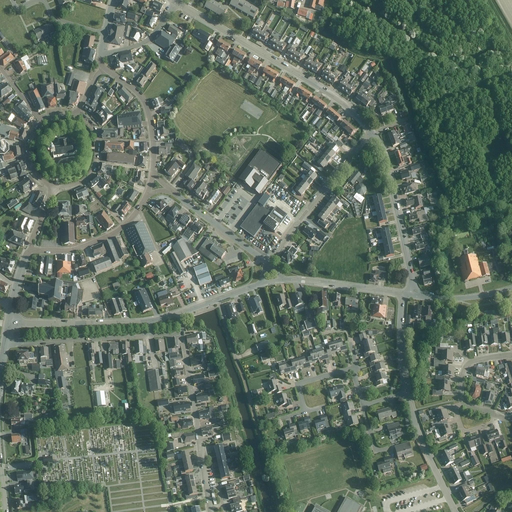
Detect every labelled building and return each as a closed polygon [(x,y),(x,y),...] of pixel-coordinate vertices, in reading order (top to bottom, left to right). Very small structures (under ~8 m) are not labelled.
[(147,0),(121,0),(119,8),(126,10),(128,0),(134,0),(145,5),(147,0)] [(211,11),(216,3),(211,0),(208,0),(205,7),(211,11)] [(236,8),(240,0),(232,0),(230,5),(236,8)] [(242,12),(247,3),(241,0),(240,0),(236,8),(242,12)] [(317,6),(323,7),(324,0),(311,0),(309,8),(316,10),(317,6)] [(163,6),(155,1),(151,8),(156,10),(155,13),(160,15),(161,13),(160,12),(163,6)] [(217,14),(221,6),(216,3),(211,11),(217,14)] [(248,15),(253,7),(247,3),(242,12),(248,15)] [(223,18),(228,10),(221,6),(217,14),(223,18)] [(254,18),(259,10),(253,7),(248,15),(254,18)] [(78,8),(75,18),(81,20),(84,9),(78,8)] [(297,15),(306,18),(308,11),(299,8),(297,15)] [(84,9),(81,20),(88,22),(91,11),(84,9)] [(150,17),(146,26),(152,28),(154,24),(155,24),(157,19),(153,17),(154,14),(147,10),(145,15),(150,17)] [(91,11),(88,22),(94,24),(97,13),(91,11)] [(126,16),(116,14),(114,23),(125,25),(126,20),(125,20),(126,16)] [(17,22),(7,26),(10,32),(20,28),(17,22)] [(50,35),(54,33),(55,36),(57,35),(56,32),(55,32),(51,23),(45,26),(50,35)] [(126,27),(113,25),(109,43),(120,46),(122,38),(123,38),(124,33),(125,33),(124,36),(129,37),(131,27),(126,27),(125,32),(126,27)] [(52,38),(50,35),(45,26),(40,29),(44,38),(44,37),(48,36),(50,39),(52,38)] [(171,37),(176,40),(181,32),(171,26),(168,31),(173,34),(171,37)] [(258,39),(262,33),(259,31),(260,29),(257,27),(252,36),(258,39)] [(20,28),(10,32),(13,38),(23,34),(20,28)] [(46,41),(44,37),(44,38),(40,29),(34,32),(38,41),(43,38),(44,42),(46,41)] [(145,34),(136,29),(131,38),(138,42),(140,38),(142,39),(145,34)] [(198,33),(195,31),(193,35),(202,40),(201,42),(206,44),(203,49),(208,52),(212,44),(207,42),(211,36),(200,30),(198,33)] [(180,50),(173,45),(176,40),(162,31),(155,43),(168,51),(165,57),(172,62),(180,50)] [(262,33),(258,39),(264,43),(269,34),(265,32),(264,34),(262,33)] [(23,34),(13,38),(16,45),(26,40),(23,34)] [(93,48),(95,37),(86,36),(84,49),(82,57),(82,61),(85,61),(84,62),(93,64),(96,52),(91,51),(92,47),(93,48)] [(275,49),(279,43),(277,41),(278,40),(274,37),(269,46),(275,49)] [(296,44),(299,39),(294,37),(292,41),(290,44),(293,46),(294,43),(296,44)] [(222,49),(225,44),(220,40),(216,46),(219,48),(222,49)] [(279,43),(275,49),(282,53),(286,45),(283,43),(282,44),(279,43)] [(227,53),(231,47),(225,44),(222,49),(225,51),(227,53)] [(293,60),(297,53),(294,52),(295,50),(292,48),(287,56),(293,60)] [(234,65),(238,58),(241,53),(236,49),(233,55),(235,57),(233,61),(234,61),(232,64),(234,65)] [(297,53),(293,60),(299,63),(305,54),(303,53),(304,51),(302,50),(299,55),(297,53)] [(133,62),(131,51),(118,54),(118,57),(110,59),(111,64),(114,64),(115,71),(124,68),(123,64),(133,62)] [(14,59),(9,52),(0,58),(0,60),(4,66),(14,59)] [(243,62),(246,56),(241,53),(238,58),(234,65),(236,66),(237,63),(238,63),(240,60),(243,62)] [(327,54),(322,62),(325,64),(330,56),(327,54)] [(27,56),(24,58),(14,64),(17,69),(18,69),(21,74),(27,70),(30,69),(30,68),(29,66),(28,65),(25,67),(23,63),(29,59),(27,56)] [(310,70),(314,64),(312,62),(313,60),(309,58),(304,66),(310,70)] [(250,74),(251,71),(257,62),(252,59),(248,65),(251,66),(249,70),(248,73),(250,74)] [(137,84),(142,88),(148,80),(147,79),(156,66),(151,62),(147,69),(147,70),(143,76),(142,76),(139,80),(140,80),(137,84)] [(258,71),(262,65),(257,62),(251,71),(250,74),(251,75),(253,72),(254,73),(256,69),(258,71)] [(314,64),(310,70),(316,74),(321,66),(318,63),(317,65),(314,64)] [(269,76),(272,71),(266,68),(263,73),(262,76),(264,78),(266,74),(269,76)] [(328,81),(332,74),(329,73),(330,71),(327,69),(322,77),(328,81)] [(276,80),(279,75),(272,71),(269,76),(273,79),(271,82),(274,83),(276,80)] [(369,75),(365,73),(359,81),(363,83),(369,75)] [(75,75),(69,74),(66,85),(71,87),(75,75)] [(332,74),(328,81),(334,85),(339,76),(335,74),(334,76),(332,74)] [(263,79),(258,77),(253,84),(258,87),(263,79)] [(286,86),(289,81),(283,78),(280,83),(278,86),(281,87),(283,84),(286,86)] [(87,84),(74,80),(70,93),(69,101),(70,101),(69,107),(74,108),(74,106),(76,106),(78,105),(80,95),(83,96),(87,84)] [(344,92),(349,86),(347,84),(348,82),(344,80),(339,88),(344,92)] [(292,90),(295,85),(289,81),(286,86),(284,90),(290,93),(292,90)] [(362,86),(365,88),(367,90),(371,85),(365,82),(362,86)] [(12,91),(7,83),(0,88),(0,95),(2,98),(12,91)] [(54,89),(54,84),(41,86),(42,98),(47,98),(48,108),(57,107),(55,98),(55,94),(54,95),(53,89),(54,89)] [(356,88),(352,86),(353,85),(350,84),(349,86),(344,92),(350,96),(356,88)] [(61,92),(60,85),(55,86),(57,100),(66,99),(66,93),(65,93),(65,91),(61,92)] [(83,108),(93,114),(96,109),(95,108),(105,91),(94,86),(89,96),(92,99),(90,105),(86,103),(83,108)] [(133,98),(123,87),(117,93),(121,97),(122,97),(128,103),(133,98)] [(303,97),(306,92),(300,88),(297,93),(295,96),(298,98),(299,95),(303,97)] [(35,107),(38,113),(45,109),(36,89),(28,93),(35,107)] [(114,92),(109,89),(105,94),(110,98),(114,92)] [(269,96),(274,99),(277,93),(273,90),(269,96)] [(309,100),(312,95),(306,92),(303,97),(306,99),(304,102),(307,103),(309,100)] [(368,97),(370,94),(368,92),(366,95),(365,94),(363,96),(361,94),(356,99),(361,103),(367,96),(368,97)] [(367,99),(368,97),(367,96),(361,103),(367,107),(368,105),(371,107),(376,102),(372,99),(370,102),(367,99)] [(395,96),(389,98),(390,101),(385,103),(385,104),(384,104),(387,113),(393,111),(391,104),(397,101),(395,96)] [(161,98),(158,99),(151,102),(154,110),(161,107),(160,104),(164,103),(163,100),(161,100),(161,98)] [(318,107),(321,102),(315,98),(312,103),(310,106),(312,107),(314,104),(318,107)] [(385,103),(384,101),(382,101),(381,99),(378,100),(380,104),(381,104),(382,108),(379,109),(381,115),(387,113),(384,104),(385,104),(385,103)] [(25,120),(29,123),(34,119),(30,116),(32,114),(25,108),(26,107),(21,102),(13,110),(18,115),(19,114),(23,118),(22,119),(24,121),(25,120)] [(323,111),(327,107),(321,102),(318,107),(320,109),(323,111)] [(113,117),(102,104),(96,110),(98,112),(94,116),(102,126),(113,117)] [(374,117),(376,115),(379,114),(377,109),(378,107),(374,105),(370,110),(373,113),(371,115),(374,117)] [(332,118),(336,114),(330,109),(326,114),(327,114),(324,117),(326,119),(329,116),(332,118)] [(142,127),(140,112),(125,114),(125,115),(121,115),(121,116),(118,117),(118,127),(123,126),(123,129),(142,127)] [(16,118),(14,117),(9,114),(6,120),(11,123),(12,123),(23,129),(24,130),(25,129),(27,124),(16,118)] [(337,123),(341,118),(336,114),(332,118),(335,121),(333,124),(335,126),(337,123)] [(313,127),(319,119),(316,117),(310,125),(313,127)] [(314,126),(319,129),(323,123),(319,119),(314,126)] [(346,131),(350,126),(345,121),(340,126),(346,131)] [(24,130),(23,129),(22,131),(2,125),(0,129),(0,134),(5,136),(5,138),(15,141),(15,138),(19,140),(24,142),(29,131),(25,129),(24,130)] [(403,127),(406,135),(412,133),(409,125),(403,127)] [(351,136),(356,131),(350,126),(346,131),(351,136)] [(138,133),(138,139),(145,138),(144,128),(133,130),(134,133),(138,133)] [(123,137),(124,129),(118,130),(102,130),(102,139),(117,139),(118,137),(123,137)] [(403,138),(402,135),(399,136),(397,132),(395,133),(388,135),(391,141),(400,138),(400,139),(403,138)] [(325,139),(332,144),(334,141),(328,136),(325,139)] [(397,140),(400,139),(400,138),(391,141),(393,147),(399,145),(397,140)] [(69,147),(68,140),(60,141),(60,142),(61,148),(53,149),(53,150),(52,150),(53,150),(53,152),(51,152),(52,154),(52,156),(53,156),(54,157),(54,158),(73,155),(74,155),(77,153),(77,152),(76,148),(76,149),(76,148),(72,146),(72,147),(69,147)] [(123,151),(124,144),(102,142),(101,154),(108,154),(108,155),(110,155),(111,150),(123,151)] [(147,153),(147,143),(139,143),(140,148),(138,148),(138,153),(140,153),(147,153)] [(172,148),(172,144),(165,144),(165,148),(159,148),(159,155),(170,155),(170,150),(170,148),(172,148)] [(329,150),(335,155),(339,150),(333,145),(330,149),(327,146),(326,148),(329,150)] [(21,157),(20,147),(13,148),(14,151),(9,152),(10,154),(2,155),(4,162),(4,161),(4,162),(15,159),(15,158),(21,157)] [(239,179),(239,180),(256,193),(259,195),(260,195),(259,195),(272,179),(282,165),(261,150),(239,180),(239,179)] [(331,159),(335,155),(329,150),(326,153),(323,151),(322,153),(325,155),(325,154),(331,159)] [(136,158),(137,152),(129,151),(129,155),(128,155),(127,164),(134,165),(135,158),(136,158)] [(397,160),(406,157),(404,151),(395,154),(397,160)] [(115,163),(116,154),(113,153),(113,155),(110,155),(108,155),(107,162),(115,163)] [(322,158),(319,156),(316,153),(315,155),(321,160),(321,159),(327,164),(331,159),(325,154),(325,155),(322,158)] [(137,167),(146,168),(147,158),(141,157),(142,155),(138,155),(137,167)] [(406,157),(397,160),(399,166),(408,163),(408,165),(412,164),(410,159),(407,160),(406,157)] [(179,161),(179,162),(174,159),(172,162),(165,172),(165,171),(165,172),(172,177),(174,174),(175,174),(178,171),(177,170),(179,168),(182,170),(185,166),(179,161)] [(327,164),(321,159),(321,160),(318,163),(315,160),(312,165),(317,169),(320,166),(323,169),(327,164)] [(27,175),(25,171),(27,170),(26,166),(24,166),(22,162),(16,164),(18,170),(16,171),(14,166),(7,169),(11,180),(18,178),(17,175),(19,175),(20,178),(27,175)] [(115,173),(116,168),(113,168),(113,167),(107,166),(107,165),(100,163),(98,173),(106,174),(106,172),(112,173),(112,172),(115,173)] [(421,169),(420,163),(410,166),(412,172),(421,169)] [(201,170),(194,165),(185,177),(189,180),(187,183),(187,182),(184,186),(191,191),(196,184),(193,182),(195,180),(194,179),(201,170)] [(402,180),(406,179),(407,182),(413,180),(411,173),(408,174),(407,170),(401,172),(402,174),(401,174),(402,180)] [(135,183),(143,184),(144,177),(144,173),(136,172),(135,177),(136,178),(135,183)] [(307,177),(313,182),(317,177),(311,172),(308,176),(305,173),(303,175),(306,178),(307,177)] [(361,176),(356,172),(349,181),(353,185),(356,181),(359,183),(359,185),(359,186),(356,188),(356,189),(357,192),(357,193),(360,195),(364,195),(366,192),(367,191),(366,188),(366,187),(363,185),(362,183),(363,183),(362,179),(359,177),(361,176)] [(102,180),(98,174),(87,184),(91,189),(99,183),(103,189),(108,185),(102,179),(102,180)] [(24,181),(18,186),(25,194),(31,189),(32,191),(37,186),(29,176),(24,180),(24,181)] [(309,187),(313,182),(307,177),(306,178),(304,181),(301,178),(299,180),(303,182),(309,187)] [(207,186),(201,182),(197,188),(199,190),(196,195),(199,198),(199,197),(203,200),(205,196),(207,197),(210,193),(209,192),(205,189),(207,186)] [(305,192),(309,187),(303,182),(300,186),(297,183),(296,185),(299,187),(305,192)] [(403,187),(405,195),(415,192),(413,184),(403,187)] [(89,195),(85,187),(75,191),(78,200),(89,195)] [(301,197),(305,192),(299,187),(295,192),(301,197)] [(128,200),(133,203),(135,198),(137,197),(139,193),(132,189),(128,195),(130,196),(128,200)] [(213,203),(215,204),(222,195),(215,190),(212,195),(206,203),(209,205),(209,204),(210,205),(212,205),(213,203)] [(42,193),(39,191),(38,192),(37,191),(31,204),(26,202),(22,211),(30,215),(31,212),(35,213),(38,207),(40,208),(46,195),(42,193)] [(361,200),(353,195),(354,195),(350,192),(346,197),(358,205),(361,200)] [(265,195),(258,204),(263,208),(270,198),(265,195)] [(381,196),(373,198),(372,198),(373,200),(374,204),(374,205),(383,203),(381,196)] [(340,209),(337,206),(340,202),(334,197),(330,203),(336,207),(335,208),(339,211),(340,209)] [(423,207),(421,197),(414,198),(414,199),(406,201),(407,207),(408,207),(411,206),(415,205),(416,208),(416,209),(423,207)] [(12,209),(19,203),(15,198),(8,203),(12,209)] [(164,201),(158,201),(158,203),(155,206),(151,210),(156,215),(160,211),(161,212),(167,205),(164,203),(164,201)] [(59,213),(59,215),(59,216),(59,217),(60,218),(61,217),(64,217),(64,219),(69,219),(69,217),(71,217),(71,208),(69,208),(68,203),(64,203),(64,204),(61,204),(60,204),(59,204),(58,205),(58,206),(59,207),(59,209),(58,209),(58,213),(59,213)] [(119,211),(125,215),(131,207),(125,203),(122,207),(118,205),(114,210),(117,213),(119,211)] [(333,211),(335,208),(336,207),(330,203),(326,208),(332,212),(332,213),(335,216),(336,214),(333,211)] [(384,209),(383,203),(374,205),(374,206),(375,210),(376,211),(384,209)] [(263,208),(258,204),(241,228),(254,238),(264,225),(275,233),(287,216),(276,208),(271,214),(263,208)] [(86,213),(86,206),(75,207),(76,216),(84,215),(85,216),(89,215),(89,212),(86,213)] [(427,221),(425,215),(427,215),(427,211),(433,210),(432,207),(424,209),(425,211),(416,213),(409,215),(410,221),(419,219),(420,222),(427,221)] [(169,215),(166,219),(170,223),(170,224),(170,225),(168,227),(171,230),(176,224),(174,223),(176,220),(174,218),(179,211),(175,208),(175,209),(173,208),(168,214),(169,215)] [(329,216),(332,213),(332,212),(326,208),(322,213),(328,217),(328,218),(331,221),(333,219),(329,216)] [(385,215),(384,209),(376,211),(376,212),(377,216),(377,217),(385,215)] [(102,224),(107,231),(114,225),(104,212),(96,218),(101,225),(102,224)] [(325,221),(328,218),(328,217),(322,213),(318,218),(321,220),(318,224),(325,229),(329,224),(325,221)] [(190,220),(188,218),(185,215),(182,219),(181,220),(179,223),(180,223),(179,224),(176,222),(176,224),(171,230),(175,232),(176,233),(180,227),(183,230),(185,227),(186,227),(188,225),(189,224),(191,221),(190,221),(190,220)] [(387,222),(385,215),(377,217),(377,218),(378,224),(387,222)] [(29,232),(34,221),(21,216),(19,222),(20,223),(18,226),(16,225),(14,229),(23,232),(24,230),(29,232)] [(93,224),(93,217),(78,218),(78,220),(76,220),(77,227),(87,226),(87,225),(93,224)] [(65,224),(65,222),(61,223),(61,244),(65,244),(65,245),(74,245),(73,224),(65,224)] [(156,251),(142,222),(125,229),(137,257),(139,257),(144,268),(152,264),(151,261),(152,261),(151,258),(149,254),(156,251)] [(200,226),(196,224),(195,224),(193,227),(190,230),(188,229),(183,236),(189,241),(195,233),(198,235),(203,229),(200,227),(200,226)] [(310,228),(310,229),(307,227),(303,232),(309,237),(309,238),(312,240),(317,234),(310,228)] [(424,231),(423,227),(419,227),(419,228),(412,230),(413,236),(421,234),(420,231),(424,231)] [(389,230),(381,231),(380,232),(381,234),(382,238),(382,239),(390,237),(389,230)] [(27,238),(13,232),(9,241),(23,247),(27,238)] [(319,234),(318,234),(322,237),(320,239),(323,241),(326,236),(320,232),(319,234)] [(112,241),(121,259),(129,255),(120,237),(112,241)] [(392,243),(390,237),(382,239),(382,240),(383,244),(383,245),(392,243)] [(216,244),(212,241),(211,240),(208,238),(201,248),(210,255),(208,258),(213,262),(216,258),(217,259),(218,257),(221,259),(225,254),(216,247),(218,245),(216,244)] [(175,253),(170,255),(170,256),(180,275),(181,275),(186,273),(181,263),(199,253),(192,247),(187,243),(182,239),(173,248),(175,253)] [(120,262),(112,241),(104,244),(103,244),(94,247),(93,247),(92,248),(91,249),(95,258),(100,256),(100,257),(107,254),(108,258),(93,264),(96,273),(112,267),(112,265),(120,262)] [(427,245),(426,241),(422,242),(423,243),(415,244),(416,250),(424,249),(424,246),(427,245)] [(393,249),(392,243),(383,245),(383,246),(384,250),(385,251),(393,249)] [(291,260),(292,261),(295,258),(294,257),(297,252),(292,248),(288,253),(288,252),(283,259),(285,260),(284,261),(288,264),(291,260)] [(394,256),(393,249),(385,251),(385,252),(386,258),(394,256)] [(469,257),(468,250),(459,253),(461,259),(460,259),(462,268),(460,268),(464,282),(490,275),(487,263),(479,265),(476,255),(469,257)] [(420,268),(431,265),(430,261),(433,261),(431,254),(422,256),(423,259),(418,260),(420,268)] [(87,266),(83,255),(76,258),(79,268),(87,266)] [(71,266),(71,256),(62,256),(62,262),(57,262),(57,273),(71,273),(70,266),(71,266)] [(37,276),(47,277),(49,258),(39,257),(37,276)] [(9,260),(8,261),(0,259),(0,269),(3,271),(3,272),(11,274),(15,263),(9,260)] [(205,264),(194,269),(200,286),(212,281),(205,264)] [(240,270),(239,270),(238,266),(228,270),(230,274),(231,273),(232,276),(234,276),(236,282),(244,279),(240,270)] [(84,270),(84,268),(75,271),(75,272),(74,272),(74,273),(76,277),(79,276),(80,278),(90,275),(88,269),(84,270)] [(165,270),(168,276),(173,274),(170,268),(165,270)] [(386,272),(376,271),(375,275),(370,274),(370,278),(371,278),(370,281),(377,282),(378,279),(381,279),(381,280),(385,281),(386,275),(385,275),(386,272)] [(432,284),(429,271),(423,272),(424,276),(422,277),(424,286),(432,284)] [(228,277),(224,279),(222,274),(214,277),(216,282),(218,281),(221,287),(222,287),(225,286),(224,285),(230,283),(228,277)] [(0,291),(5,294),(9,286),(0,282),(0,281),(0,291)] [(82,301),(84,291),(80,290),(78,284),(58,281),(58,283),(63,284),(62,290),(63,290),(62,295),(63,295),(62,296),(61,298),(62,298),(62,299),(61,299),(61,301),(66,302),(66,306),(66,309),(62,309),(63,305),(59,304),(57,312),(77,315),(79,301),(82,301)] [(58,283),(51,282),(51,283),(51,286),(48,286),(48,285),(47,285),(47,286),(44,285),(44,284),(44,285),(41,285),(41,284),(40,284),(40,285),(39,295),(39,296),(39,295),(42,296),(42,297),(43,297),(43,296),(46,296),(46,297),(46,296),(49,297),(49,300),(48,300),(48,301),(49,301),(61,303),(61,302),(61,301),(61,299),(62,299),(62,298),(61,298),(62,296),(63,295),(62,295),(63,290),(62,290),(63,284),(58,283)] [(148,302),(149,302),(145,291),(134,295),(137,302),(138,306),(139,306),(140,306),(143,313),(151,309),(148,302)] [(158,294),(157,294),(159,298),(161,306),(167,304),(168,306),(174,304),(172,298),(176,296),(175,292),(170,294),(165,296),(164,292),(158,294)] [(294,302),(295,307),(305,304),(301,293),(296,295),(295,294),(291,296),(291,297),(293,302),(294,302)] [(318,294),(319,308),(323,308),(323,309),(328,309),(328,301),(326,301),(326,293),(318,294)] [(289,300),(285,301),(284,295),(276,298),(279,307),(287,305),(288,309),(292,308),(289,300)] [(257,312),(258,315),(262,313),(259,304),(260,302),(258,296),(247,300),(253,314),(257,312)] [(352,310),(358,311),(359,305),(356,305),(356,299),(346,298),(345,305),(352,306),(352,310)] [(372,317),(385,318),(387,306),(382,306),(383,300),(372,298),(371,304),(374,305),(374,309),(373,309),(372,317)] [(38,300),(30,299),(30,303),(28,303),(28,306),(29,306),(29,310),(36,311),(37,303),(41,303),(40,308),(43,308),(44,301),(41,301),(38,300)] [(116,300),(110,302),(114,316),(127,311),(123,299),(116,301),(116,300)] [(236,313),(233,303),(224,306),(226,314),(228,314),(230,320),(238,318),(237,312),(236,313)] [(96,317),(96,311),(91,311),(91,307),(88,307),(88,311),(89,311),(89,317),(96,317)] [(304,322),(307,330),(317,327),(314,319),(304,322)] [(486,329),(482,329),(482,332),(481,332),(481,338),(478,339),(479,347),(486,347),(485,344),(488,343),(487,336),(486,329)] [(500,341),(498,329),(493,329),(494,337),(490,337),(491,346),(498,345),(497,341),(500,341)] [(511,339),(511,337),(511,332),(506,332),(506,335),(502,335),(503,344),(510,343),(509,339),(511,339)] [(374,346),(372,340),(367,341),(365,334),(358,336),(361,345),(363,345),(364,349),(374,346)] [(199,344),(197,335),(191,336),(192,337),(187,338),(188,344),(189,344),(190,345),(193,344),(193,345),(197,345),(197,344),(199,344)] [(477,346),(475,335),(469,336),(470,342),(466,343),(466,340),(462,341),(463,348),(466,348),(467,351),(473,351),(473,347),(477,346)] [(178,343),(178,339),(172,339),(172,345),(171,345),(172,350),(180,349),(179,343),(178,343)] [(165,352),(164,340),(155,341),(156,348),(155,349),(155,353),(165,352)] [(341,340),(334,342),(337,352),(344,350),(344,352),(347,351),(345,344),(342,345),(341,340)] [(268,341),(256,346),(258,352),(270,347),(268,341)] [(334,342),(328,344),(329,348),(326,349),(327,352),(328,356),(331,355),(331,354),(337,352),(334,342)] [(122,344),(123,355),(125,355),(126,364),(131,364),(131,355),(130,355),(129,343),(122,344)] [(143,348),(142,343),(135,343),(135,348),(136,348),(136,355),(147,354),(146,347),(143,348)] [(118,350),(118,344),(108,344),(109,350),(109,352),(113,352),(113,355),(119,355),(119,350),(118,350)] [(66,354),(65,346),(53,348),(55,356),(54,356),(56,372),(70,370),(67,354),(66,354)] [(371,353),(375,352),(374,346),(364,349),(365,353),(363,353),(365,359),(370,358),(372,357),(371,353)] [(453,357),(453,353),(446,352),(446,348),(436,348),(436,354),(441,354),(441,357),(453,357)] [(52,360),(46,360),(46,358),(49,358),(48,349),(40,350),(41,358),(41,363),(46,363),(46,367),(53,366),(52,360)] [(323,349),(316,351),(319,361),(325,359),(326,360),(329,359),(328,356),(327,352),(324,353),(323,349)] [(316,351),(309,353),(310,354),(307,355),(308,361),(310,365),(313,364),(313,363),(319,361),(316,351)] [(28,353),(18,353),(17,353),(16,354),(16,355),(16,356),(17,357),(18,358),(18,362),(19,362),(19,365),(24,365),(24,362),(29,361),(28,359),(33,359),(33,354),(28,354),(28,353)] [(169,354),(170,361),(178,360),(178,359),(177,355),(177,353),(169,354)] [(376,362),(381,361),(379,355),(372,357),(370,358),(371,361),(369,362),(370,368),(375,366),(377,366),(376,362)] [(202,365),(201,356),(195,357),(195,358),(192,358),(192,359),(190,360),(191,366),(196,365),(196,366),(202,365)] [(304,357),(298,359),(300,369),(307,367),(307,368),(310,368),(310,365),(308,361),(305,362),(304,357)] [(298,359),(291,361),(292,365),(289,366),(291,373),(294,372),(294,371),(300,369),(298,359)] [(504,372),(511,369),(511,362),(505,365),(506,369),(503,370),(504,372)] [(278,365),(278,366),(275,367),(276,371),(280,370),(281,376),(291,373),(289,366),(286,367),(285,363),(278,365)] [(382,371),(386,370),(384,364),(377,366),(375,366),(376,370),(374,371),(376,377),(383,375),(382,371)] [(445,367),(445,364),(438,364),(438,367),(443,367),(443,372),(454,372),(454,368),(445,367)] [(488,372),(489,368),(483,366),(482,369),(477,368),(476,374),(477,375),(476,377),(481,379),(481,378),(483,378),(483,376),(488,378),(489,372),(488,372)] [(179,370),(179,369),(173,370),(175,378),(180,377),(180,376),(185,376),(184,369),(179,370)] [(148,372),(150,392),(161,390),(159,371),(148,372)] [(56,380),(64,379),(62,372),(55,373),(56,380)] [(382,381),(387,380),(385,374),(383,375),(376,377),(377,380),(375,381),(377,387),(383,385),(382,381)] [(205,384),(204,375),(198,376),(195,377),(195,378),(193,378),(194,385),(199,384),(199,385),(205,384)] [(64,379),(56,380),(58,390),(65,389),(64,379)] [(436,379),(436,382),(436,384),(439,384),(439,387),(450,387),(450,382),(443,382),(443,379),(436,379)] [(21,382),(13,381),(12,394),(19,395),(20,396),(22,397),(23,396),(24,396),(24,395),(28,395),(28,396),(32,397),(32,392),(34,393),(35,386),(21,384),(21,382)] [(281,386),(278,387),(276,381),(268,383),(271,393),(275,391),(276,394),(282,392),(281,386)] [(345,394),(342,386),(329,390),(331,398),(339,396),(340,400),(346,398),(344,394),(345,394)] [(479,387),(475,386),(472,388),(471,391),(472,392),(471,396),(472,398),(476,399),(479,397),(481,390),(479,387)] [(188,393),(187,387),(182,388),(182,387),(177,387),(179,396),(183,395),(183,394),(188,393)] [(450,392),(450,387),(439,387),(439,389),(435,389),(435,391),(433,391),(433,395),(443,396),(443,391),(450,392)] [(485,402),(491,404),(494,395),(487,393),(488,392),(485,391),(483,398),(486,399),(485,402)] [(104,392),(96,393),(98,407),(106,406),(104,392)] [(208,402),(207,392),(201,393),(201,394),(198,395),(198,396),(196,396),(197,402),(202,401),(202,403),(208,402)] [(288,401),(286,394),(278,397),(281,406),(286,405),(287,408),(293,406),(291,400),(288,401)] [(184,402),(173,404),(175,413),(180,413),(186,412),(186,410),(190,410),(189,404),(188,404),(188,403),(184,403),(184,402)] [(342,412),(343,417),(351,415),(354,414),(354,410),(355,410),(353,403),(342,406),(344,412),(342,412)] [(74,419),(74,407),(64,408),(65,418),(66,418),(66,420),(74,419)] [(395,410),(391,411),(390,408),(377,412),(379,420),(392,416),(393,418),(397,417),(395,410)] [(429,412),(430,416),(432,416),(433,420),(437,419),(448,415),(446,410),(439,413),(438,409),(429,412)] [(211,419),(209,410),(204,411),(200,412),(201,413),(199,413),(200,419),(205,419),(205,420),(211,419)] [(25,421),(32,421),(32,415),(24,415),(24,419),(21,419),(21,418),(18,418),(18,419),(12,419),(12,421),(11,424),(12,425),(14,425),(14,426),(21,426),(21,424),(25,424),(25,421)] [(351,415),(343,417),(345,422),(347,421),(348,427),(359,424),(357,417),(352,418),(351,415)] [(438,423),(434,424),(431,425),(432,428),(442,425),(441,422),(449,419),(448,415),(437,419),(438,423)] [(326,428),(330,427),(326,416),(320,417),(321,420),(314,422),(317,430),(326,428)] [(300,432),(310,429),(309,424),(312,423),(310,417),(304,419),(305,422),(298,424),(300,432)] [(187,420),(187,419),(181,420),(182,429),(188,429),(188,427),(193,427),(192,420),(190,421),(190,419),(187,420)] [(394,429),(389,431),(390,437),(397,435),(397,437),(406,435),(404,430),(401,431),(399,423),(392,425),(394,429)] [(286,439),(298,435),(295,424),(289,426),(290,429),(283,431),(284,434),(282,435),(281,436),(282,437),(283,438),(285,437),(286,439)] [(443,428),(442,425),(432,428),(430,429),(431,432),(434,431),(436,435),(440,433),(451,430),(449,425),(443,428)] [(213,429),(212,427),(206,428),(206,429),(203,429),(203,430),(202,431),(203,437),(208,436),(208,437),(214,436),(213,429)] [(27,435),(27,430),(25,430),(19,431),(20,435),(12,436),(12,439),(11,439),(11,443),(12,443),(21,442),(20,439),(26,439),(26,435),(27,435)] [(451,430),(440,433),(436,435),(437,439),(439,439),(440,442),(447,439),(446,436),(452,434),(451,430)] [(497,430),(492,432),(495,441),(496,444),(501,443),(501,442),(499,437),(497,430)] [(489,442),(494,441),(492,432),(486,434),(489,442)] [(189,434),(189,433),(183,434),(185,444),(191,443),(190,441),(195,441),(194,435),(193,435),(193,434),(189,434)] [(222,435),(223,442),(231,440),(230,434),(222,435)] [(476,447),(481,445),(478,436),(473,438),(476,447)] [(467,440),(470,449),(476,447),(473,438),(467,440)] [(165,444),(167,452),(175,450),(173,442),(165,444)] [(395,447),(398,458),(405,456),(406,458),(413,456),(409,443),(395,447)] [(224,452),(223,448),(223,446),(222,446),(214,448),(216,455),(224,453),(224,452)] [(443,461),(451,457),(448,451),(440,455),(443,461)] [(182,461),(190,459),(189,453),(181,454),(182,459),(178,460),(179,462),(183,461),(182,461)] [(470,459),(474,467),(480,464),(476,456),(470,459)] [(384,462),(377,464),(379,472),(383,471),(384,473),(391,471),(389,465),(393,463),(392,457),(384,459),(384,462)] [(446,466),(454,462),(451,457),(443,461),(446,466)] [(184,467),(191,465),(190,459),(182,461),(183,461),(184,465),(180,466),(180,468),(184,468),(184,467)] [(181,475),(186,474),(186,473),(193,471),(191,465),(184,467),(184,468),(185,471),(181,472),(181,475)] [(228,470),(227,466),(227,465),(219,467),(220,473),(228,471),(228,470)] [(452,479),(460,475),(457,469),(449,473),(452,479)] [(34,480),(33,471),(17,473),(17,475),(17,480),(18,480),(18,482),(34,480)] [(230,478),(229,473),(228,471),(220,473),(222,480),(230,478)] [(454,484),(463,480),(464,484),(473,479),(471,476),(466,477),(464,472),(460,475),(452,479),(454,484)] [(187,484),(194,482),(193,476),(185,478),(186,483),(182,484),(183,486),(187,485),(187,484)] [(227,493),(234,491),(234,489),(235,489),(234,485),(240,484),(239,480),(228,483),(229,486),(225,487),(227,493)] [(14,487),(15,494),(24,493),(24,491),(31,490),(31,486),(32,485),(31,482),(25,482),(25,485),(20,485),(20,486),(14,487)] [(188,490),(196,488),(194,482),(187,484),(187,485),(188,489),(184,490),(184,492),(188,491),(188,490)] [(467,487),(466,484),(459,487),(461,490),(458,491),(460,496),(469,492),(467,490),(469,489),(468,487),(467,487)] [(190,496),(196,495),(197,495),(196,488),(188,490),(188,491),(189,495),(185,496),(186,498),(190,497),(190,496)] [(233,502),(240,500),(239,496),(237,497),(236,494),(235,494),(234,491),(227,493),(229,500),(232,499),(233,502)] [(469,492),(460,496),(463,502),(465,500),(467,504),(476,500),(473,494),(470,495),(469,492)] [(17,509),(25,508),(25,505),(28,504),(28,503),(38,501),(37,495),(22,497),(22,500),(16,501),(17,509)] [(359,511),(362,507),(346,498),(338,511),(323,511),(315,507),(312,511),(359,511)] [(240,507),(239,504),(241,504),(240,500),(233,502),(234,505),(230,506),(231,511),(233,511),(236,511),(235,511),(241,511),(243,511),(242,508),(241,507),(240,507)]
